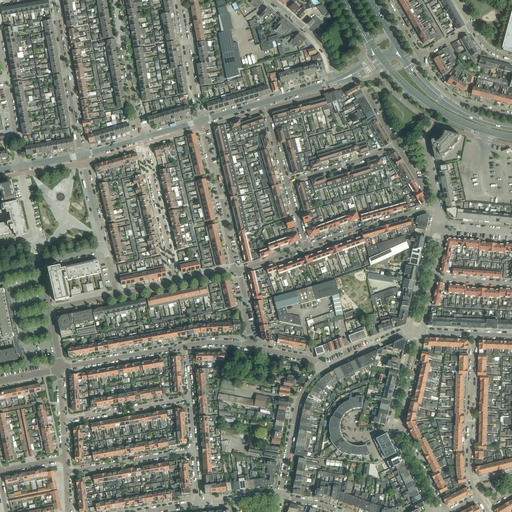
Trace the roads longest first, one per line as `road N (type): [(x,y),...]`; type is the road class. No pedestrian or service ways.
road 1 (residential): [(80,155),(53,0)]
road 2 (secondary): [(381,58),(439,110),(511,137)]
road 3 (residential): [(234,270),(199,121)]
road 4 (residential): [(473,482),(474,334)]
road 5 (residential): [(176,282),(142,138)]
road 6 (secondary): [(511,128),(437,98),(399,49)]
road 7 (residential): [(142,138),(115,0)]
road 8 (residential): [(306,247),(437,205)]
road 9 (residential): [(280,495),(298,400),(322,369)]
road 10 (residential): [(65,472),(195,447)]
road 11 (residential): [(192,397),(63,420)]
road 12 (residential): [(187,345),(60,368)]
road 13 (residential): [(199,121),(177,0)]
